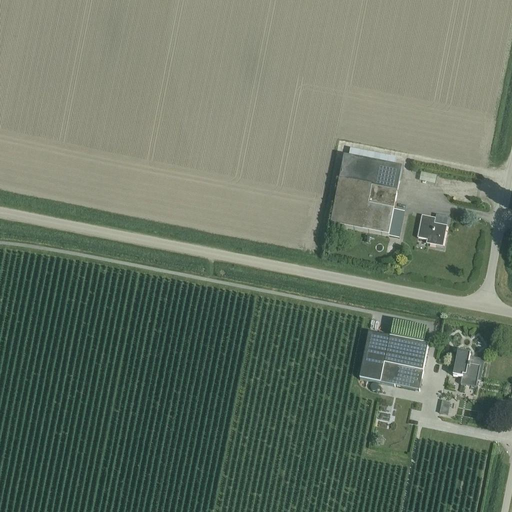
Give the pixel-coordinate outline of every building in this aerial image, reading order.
[(399,239),(404,213),(393,211),(397,193),(397,194),(402,169),(344,157),(335,204),(331,226),(399,239)] [(443,248),(447,227),(434,225),(435,220),(422,217),(417,239),(427,241),(426,245),(443,248)] [(369,335),(360,381),(379,384),(383,365),(423,373),(428,346),(369,335)] [(453,377),(461,379),(460,385),(476,389),(481,363),(469,361),(470,355),(458,353),(453,377)] [(383,365),(379,384),(419,392),(423,373),(383,365)]
